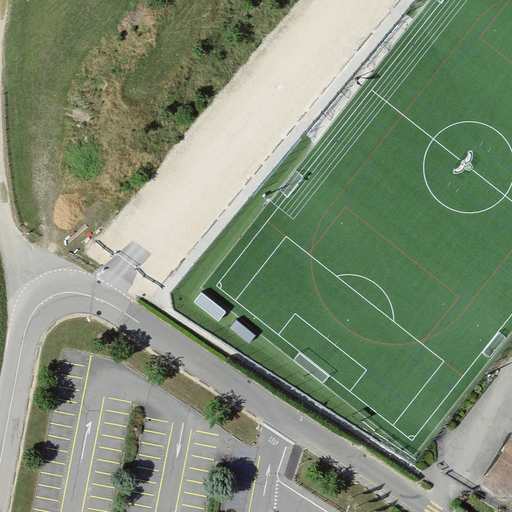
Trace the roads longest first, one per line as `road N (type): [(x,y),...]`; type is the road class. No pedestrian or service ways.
road 1 (residential): [(354,460),(116,307),(65,292),(45,299),(27,324),(0,469)]
road 2 (track): [(0,181),(15,251),(45,299)]
